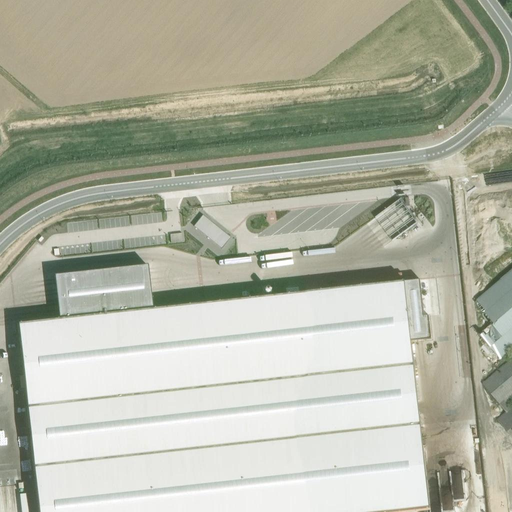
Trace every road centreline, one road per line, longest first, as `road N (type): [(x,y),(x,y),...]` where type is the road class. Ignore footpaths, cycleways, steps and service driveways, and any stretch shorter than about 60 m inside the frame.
road 1 (tertiary): [(496,109),(434,154),(88,193),(31,218),(0,244)]
road 2 (unknown): [(511,442),(480,403),(437,391),(408,356),(419,330),(511,254)]
